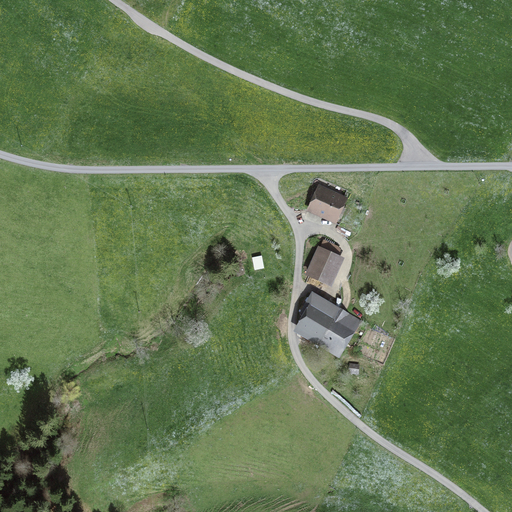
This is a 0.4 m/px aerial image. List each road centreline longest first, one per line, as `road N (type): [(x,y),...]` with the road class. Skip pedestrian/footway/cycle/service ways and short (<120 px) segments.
road 1 (unclassified): [(511,164),(97,168),(0,152)]
road 2 (track): [(483,511),(355,421),(312,380),(291,332),(294,218),(267,168)]
road 3 (track): [(115,0),(217,62),(389,123),(413,143),(414,164)]
road 4 (track): [(294,218),(334,234),(346,268),(328,292),(296,286)]
